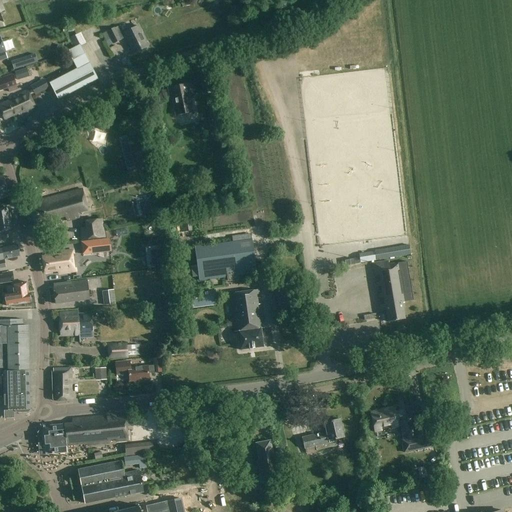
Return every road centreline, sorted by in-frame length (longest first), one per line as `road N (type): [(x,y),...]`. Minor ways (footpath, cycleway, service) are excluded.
road 1 (tertiary): [(46,415),(249,389),(511,337)]
road 2 (residential): [(0,148),(115,83),(327,0)]
road 3 (tertiary): [(46,415),(44,305),(0,148)]
road 4 (track): [(253,34),(284,113),(306,225)]
